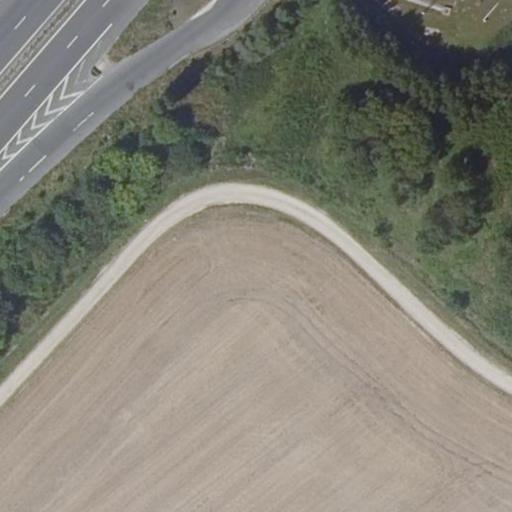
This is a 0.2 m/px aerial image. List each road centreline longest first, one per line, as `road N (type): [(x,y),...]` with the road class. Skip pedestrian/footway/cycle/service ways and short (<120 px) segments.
road 1 (track): [(0,404),(164,224),(206,201),(258,195),(303,209),(348,239),(511,385)]
road 2 (trunk): [(0,195),(72,120),(165,50),(250,0)]
road 3 (trunk): [(0,130),(113,0)]
